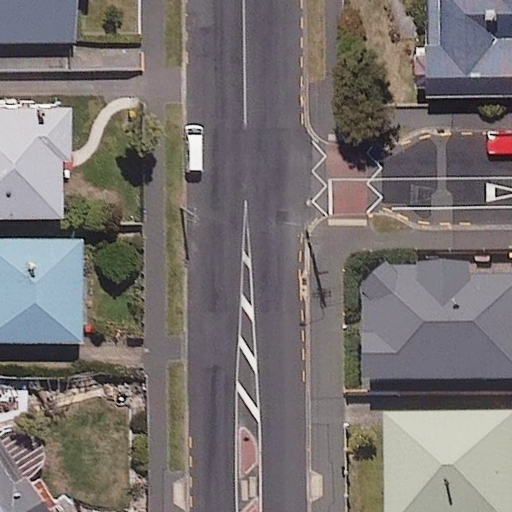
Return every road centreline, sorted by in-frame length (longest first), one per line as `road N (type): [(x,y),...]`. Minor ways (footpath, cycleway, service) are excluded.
road 1 (tertiary): [(248,511),(245,181)]
road 2 (residential): [(511,177),(245,181)]
road 3 (tertiary): [(245,181),(244,0)]
